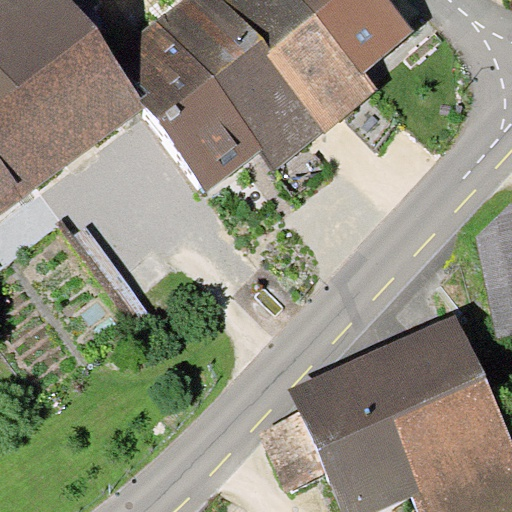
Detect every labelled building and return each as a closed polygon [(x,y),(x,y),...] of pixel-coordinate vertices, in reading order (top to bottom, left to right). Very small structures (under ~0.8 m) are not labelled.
[(0,0),(0,214),(147,105),(111,57),(68,0),(0,0)] [(325,129),(216,0),(182,0),(111,57),(147,105),(205,191),(262,148),(276,170),(325,129)] [(216,0),(325,129),(327,132),(379,89),(364,71),(413,30),(388,0),(216,0)] [(511,198),(474,236),(496,338),(511,334),(511,198)] [(511,511),(511,447),(457,317),(290,386),(300,413),(258,432),(285,493),(328,474),(342,511),(381,511),(414,498),(419,511),(511,511)]
